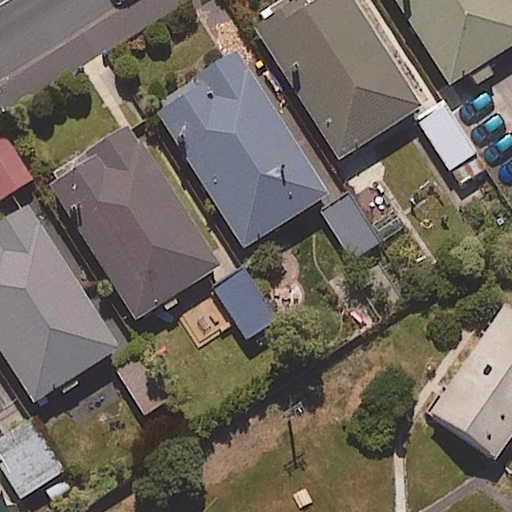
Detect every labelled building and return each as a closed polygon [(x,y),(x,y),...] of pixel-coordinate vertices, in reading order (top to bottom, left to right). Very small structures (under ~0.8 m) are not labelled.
[(420,108),(352,0),(318,0),(307,7),(302,0),(292,0),(252,26),(337,160),(420,108)] [(511,45),(511,4),(509,0),(392,0),(448,86),(511,45)] [(327,194),(235,55),(151,110),(243,250),(327,194)] [(476,155),(443,102),(415,119),(448,172),(476,155)] [(220,268),(130,129),(45,184),(135,323),(220,268)] [(379,243),(348,196),(321,213),(352,261),(379,243)] [(117,348),(27,208),(0,225),(0,354),(32,403),(117,348)] [(276,320),(241,268),(211,288),(246,340),(276,320)] [(511,434),(511,312),(504,307),(429,415),(494,460),(511,434)] [(172,399),(142,350),(113,367),(143,417),(172,399)] [(0,508),(62,469),(31,420),(0,439),(0,508)]
